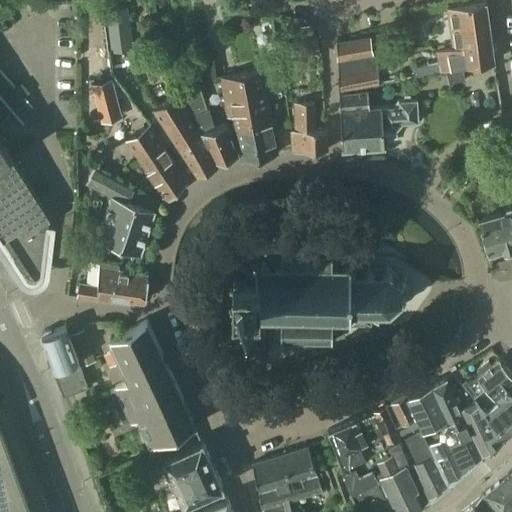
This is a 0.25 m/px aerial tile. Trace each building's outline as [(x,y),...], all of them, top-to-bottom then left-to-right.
[(490,41),(485,0),(447,6),(452,45),(452,46),(490,41)] [(130,33),(126,6),(105,9),(109,36),(130,33)] [(318,51),(316,36),(313,37),(312,26),(290,28),(293,54),(318,51)] [(372,52),(369,36),(336,41),(337,57),(372,52)] [(494,61),(490,41),(452,46),(452,45),(436,48),(438,61),(413,66),(414,76),(439,71),(439,72),(494,61)] [(378,82),(376,55),(337,61),(338,89),(378,82)] [(277,152),(260,68),(220,76),(228,114),(233,114),(242,158),(277,152)] [(110,77),(91,82),(97,105),(117,100),(110,77)] [(215,125),(209,107),(200,81),(173,90),(177,96),(215,161),(225,157),(227,159),(235,156),(236,154),(238,153),(227,121),(215,125)] [(417,121),(416,99),(410,99),(410,94),(404,94),(404,99),(397,100),(393,104),(393,105),(368,107),(367,90),(339,92),(342,149),(384,146),(383,129),(397,128),(401,123),(400,122),(417,121)] [(215,161),(177,96),(154,109),(160,119),(197,173),(217,164),(215,161)] [(316,128),(315,101),(295,101),(296,129),(290,129),(293,150),(326,149),(325,127),(316,128)] [(186,180),(149,122),(126,137),(167,198),(186,180)] [(507,150),(503,134),(476,140),(480,157),(507,150)] [(11,154),(0,136),(0,233),(25,272),(26,274),(28,275),(30,276),(31,276),(33,276),(35,275),(37,275),(38,273),(39,272),(40,270),(41,269),(46,225),(46,224),(47,223),(47,222),(48,220),(48,219),(47,217),(47,216),(49,215),(30,186),(10,154),(11,154)] [(511,169),(511,164),(509,152),(481,159),(486,176),(511,169)] [(154,209),(127,200),(132,188),(93,166),(87,177),(92,185),(110,194),(102,219),(91,216),(82,244),(101,251),(105,239),(140,251),(154,209)] [(511,244),(511,208),(479,218),(488,252),(511,244)] [(401,295),(401,280),(406,277),(403,274),(399,278),(388,267),(388,262),(385,262),(385,267),(370,267),(370,262),(366,262),(366,267),(352,267),(352,262),(350,262),(350,260),(349,260),(349,251),(331,251),(331,238),(334,236),(333,234),(330,236),(308,236),(308,232),(305,232),(305,237),(283,237),(280,233),(278,235),(281,239),(281,255),(280,255),(280,261),(265,261),(265,255),(262,255),(261,261),(251,261),(251,263),(237,263),(237,268),(233,268),(233,274),(227,274),(227,279),(233,279),(233,282),(234,284),(235,284),(235,290),(234,290),(232,292),(232,295),(227,295),(227,300),(232,300),(232,305),(238,306),(238,312),(249,312),(249,314),(262,314),(262,319),(265,319),(265,324),(280,324),(280,341),(331,341),(331,325),(349,325),(349,323),(370,324),(370,318),(386,318),(386,313),(388,313),(388,307),(399,298),(404,300),(406,297),(401,295)] [(143,300),(147,272),(117,267),(118,261),(99,258),(96,283),(79,280),(77,295),(111,300),(111,295),(143,300)] [(183,397),(167,364),(164,366),(158,352),(161,350),(147,319),(109,336),(129,379),(114,386),(130,422),(136,419),(149,445),(195,424),(183,397)] [(87,385),(78,359),(65,324),(54,329),(50,328),(47,328),(44,329),(42,331),(40,333),(39,336),(40,339),(41,342),(42,344),(46,347),(63,394),(87,385)] [(87,346),(83,333),(71,337),(76,350),(87,346)] [(511,379),(511,374),(497,357),(491,362),(488,359),(477,368),(479,371),(478,372),(495,394),(511,379)] [(506,433),(511,427),(511,379),(495,394),(478,372),(465,383),(454,370),(445,376),(482,453),(506,433)] [(406,395),(416,417),(421,426),(447,481),(482,453),(445,376),(406,395)] [(416,417),(406,395),(391,402),(402,424),(416,417)] [(408,459),(385,405),(328,429),(341,463),(338,465),(345,480),(351,493),(380,479),(396,511),(402,511),(418,499),(418,500),(420,498),(423,501),(412,475),(406,460),(408,459)] [(32,511),(24,487),(17,469),(6,439),(0,421),(0,511),(32,511)] [(447,481),(421,426),(406,433),(417,457),(413,460),(418,472),(412,475),(423,501),(447,481)] [(222,484),(201,438),(162,456),(160,450),(146,456),(153,472),(167,466),(183,502),(184,501),(188,510),(226,495),(222,484)] [(296,496),(323,488),(308,444),(251,461),(259,488),(258,488),(261,505),(262,511),(291,511),(291,510),(295,509),(298,503),(296,496)] [(511,511),(511,469),(485,491),(501,511),(511,511)] [(396,511),(380,479),(351,493),(353,496),(361,511),(396,511)] [(353,496),(351,493),(345,480),(336,483),(341,500),(353,496)] [(496,511),(482,493),(457,511),(496,511)] [(233,511),(227,496),(227,495),(226,495),(188,510),(183,511),(233,511)]
